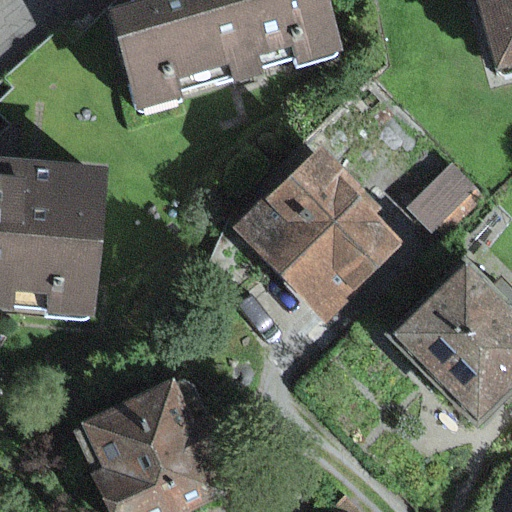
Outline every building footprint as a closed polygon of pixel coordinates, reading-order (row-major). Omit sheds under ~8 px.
[(143,0),(146,9),(110,19),(132,95),(327,40),(315,0),(143,0)] [(511,0),(474,0),(493,73),(511,67),(511,0)] [(307,162),(215,240),(293,332),(385,254),(307,162)] [(0,168),(0,303),(85,310),(96,176),(0,168)] [(450,168),(410,207),(442,238),(481,199),(450,168)] [(373,348),(457,445),(511,397),(511,335),(459,274),(373,348)] [(185,384),(73,437),(109,511),(172,511),(213,492),(197,459),(205,455),(216,450),(185,384)] [(30,438),(40,456),(59,445),(48,427),(30,438)]
